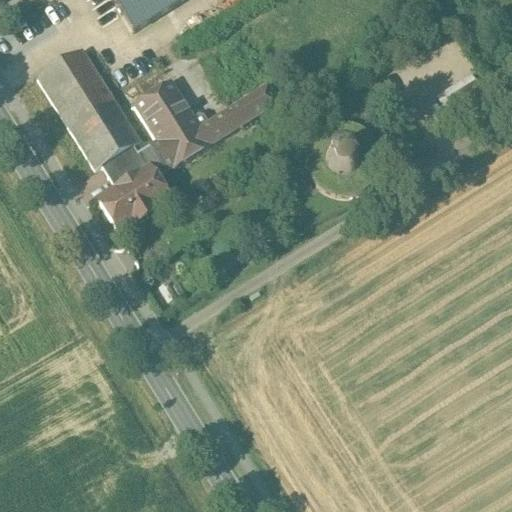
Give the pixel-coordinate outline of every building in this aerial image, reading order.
[(0,0),(0,8),(11,0),(0,0)] [(145,14),(136,0),(116,0),(130,23),(145,14)] [(136,0),(145,14),(167,0),(136,0)] [(139,147),(82,55),(37,83),(94,176),(101,172),(100,171),(133,151),(139,147)] [(476,84),(447,103),(461,125),(490,107),(476,84)] [(171,86),(146,102),(154,114),(178,99),(171,86)] [(199,133),(175,148),(159,122),(145,130),(155,146),(150,150),(167,178),(173,174),(173,175),(211,151),(210,150),(278,107),(267,90),(199,133)] [(199,133),(178,99),(154,114),(159,122),(175,148),(199,133)] [(146,102),(133,110),(145,130),(159,122),(154,114),(146,102)] [(377,177),(380,163),(377,149),(369,137),(357,129),(343,126),(328,129),(316,137),(309,149),(306,164),(309,178),(317,190),(329,198),(343,200),(357,198),(369,189),(377,177)] [(114,193),(97,204),(119,239),(171,207),(156,184),(167,178),(150,150),(137,158),(145,170),(147,173),(114,193)] [(133,151),(100,171),(101,172),(114,193),(147,173),(145,170),(133,151)]
